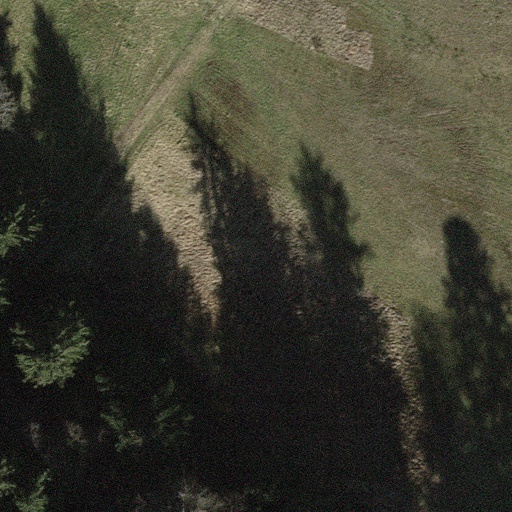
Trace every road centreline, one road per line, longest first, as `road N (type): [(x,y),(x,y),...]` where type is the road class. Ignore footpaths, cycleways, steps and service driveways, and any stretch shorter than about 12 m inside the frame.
road 1 (track): [(0,289),(224,0)]
road 2 (track): [(103,511),(0,396)]
